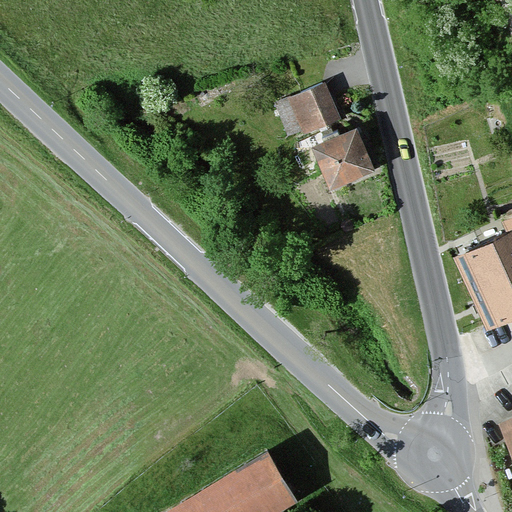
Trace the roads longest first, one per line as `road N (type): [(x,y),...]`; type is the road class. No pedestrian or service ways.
road 1 (secondary): [(0,81),(405,441)]
road 2 (secondary): [(449,423),(446,371),(364,0)]
